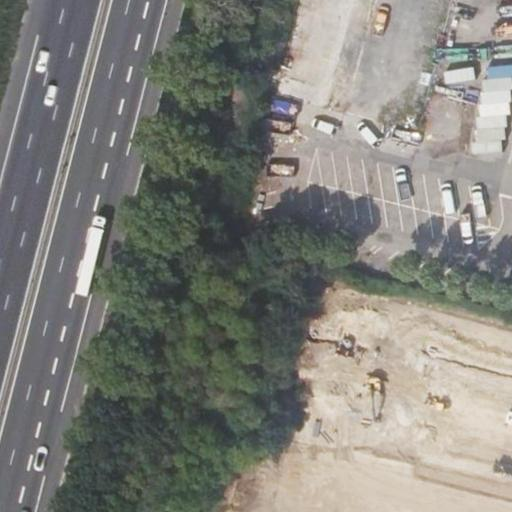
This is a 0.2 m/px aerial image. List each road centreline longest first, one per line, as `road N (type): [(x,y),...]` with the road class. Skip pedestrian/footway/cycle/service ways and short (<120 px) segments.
road 1 (motorway): [(10,511),(141,0)]
road 2 (motorway): [(72,0),(0,286)]
